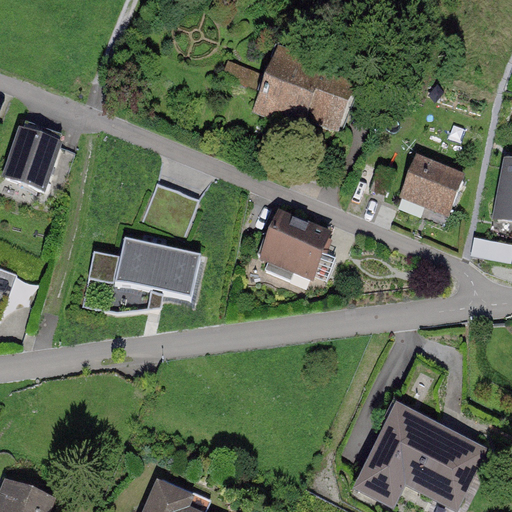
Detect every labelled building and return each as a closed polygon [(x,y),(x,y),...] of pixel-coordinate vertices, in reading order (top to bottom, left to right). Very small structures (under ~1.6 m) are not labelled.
[(300,122),(340,136),(355,93),(319,81),(323,70),(273,54),(251,118),(296,133),(300,122)] [(61,149),(20,134),(2,180),(44,196),(61,149)] [(451,222),(466,185),(418,166),(403,202),(451,222)] [(511,227),(511,168),(506,167),(496,225),(511,227)] [(314,290),(333,243),(278,222),(260,268),(314,290)] [(193,309),(202,262),(124,244),(119,265),(97,260),(83,309),(116,317),(162,314),(165,303),(193,309)] [(320,282),(332,286),(339,261),(328,258),(320,282)] [(466,511),(494,455),(392,406),(361,470),(447,511),(466,511)] [(51,511),(52,511),(0,487),(0,511),(51,511)] [(181,511),(152,499),(145,511),(181,511)]
